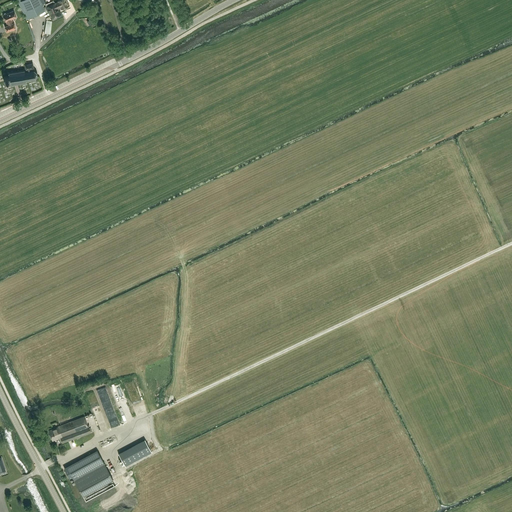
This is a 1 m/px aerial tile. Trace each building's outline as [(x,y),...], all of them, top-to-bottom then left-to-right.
[(25,10),(29,18),(45,11),(39,0),(20,0),(21,1),(25,10)] [(58,2),(55,3),(54,1),(53,0),(45,4),(45,5),(47,10),(48,10),(52,18),(61,14),(58,8),(61,7),(62,9),(69,6),(65,0),(60,0),(58,1),(58,2)] [(6,22),(11,19),(16,17),(13,11),(3,15),(5,22),(6,22)] [(11,19),(6,22),(7,25),(4,26),(7,32),(12,30),(14,29),(15,28),(13,23),(11,19)] [(36,72),(34,70),(34,69),(33,63),(24,65),(25,70),(24,70),(24,69),(23,69),(23,70),(18,71),(18,70),(17,70),(17,71),(12,72),(12,71),(11,71),(12,72),(9,73),(7,72),(7,73),(8,73),(9,76),(3,77),(4,80),(4,83),(10,82),(10,84),(10,85),(10,86),(11,85),(13,84),(14,85),(14,84),(15,84),(17,84),(17,85),(18,85),(17,84),(20,83),(20,84),(20,83),(23,83),(23,84),(23,83),(25,82),(26,83),(26,81),(27,81),(26,80),(30,80),(30,81),(31,80),(31,79),(34,79),(35,80),(36,79),(35,78),(36,76),(37,76),(36,75),(36,73),(37,72),(36,72)] [(60,437),(62,443),(90,432),(88,426),(88,427),(84,416),(57,426),(58,427),(48,431),(52,440),(60,437)] [(120,432),(125,447),(130,445),(129,442),(134,440),(129,428),(120,432)] [(108,456),(122,450),(115,432),(101,438),(108,456)] [(145,439),(118,453),(125,466),(151,452),(145,439)] [(113,479),(98,452),(65,470),(69,478),(72,477),(82,495),(113,479)]
